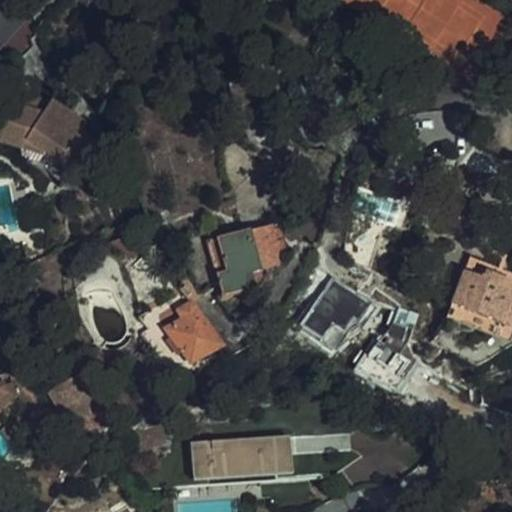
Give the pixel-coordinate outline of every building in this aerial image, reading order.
[(259,76),(255,72),(224,80),(232,113),(266,104),(259,76)] [(75,127),(78,122),(53,106),(20,96),(16,109),(0,104),(0,146),(23,154),(30,145),(46,156),(43,160),(62,172),(65,169),(82,180),(103,152),(84,138),(86,136),(75,127)] [(90,130),(78,122),(75,127),(86,136),(90,130)] [(422,142),(413,151),(420,157),(428,148),(422,142)] [(30,145),(23,154),(43,160),(46,156),(30,145)] [(398,204),(361,190),(353,214),(390,227),(398,204)] [(279,225),(208,246),(223,300),(256,290),(253,278),(259,276),(277,261),(277,257),(287,254),(279,225)] [(511,286),(510,292),(511,292),(511,274),(470,259),(464,276),(483,283),(486,275),(511,285),(511,286)] [(114,260),(99,263),(112,282),(124,274),(114,260)] [(511,329),(511,292),(510,292),(511,286),(511,285),(486,275),(483,283),(464,276),(452,307),(511,329)] [(331,334),(340,340),(357,330),(373,308),(334,281),(298,331),(322,348),(331,334)] [(182,322),(150,341),(169,371),(190,366),(222,345),(192,303),(176,313),(182,322)] [(403,308),(388,328),(402,339),(418,319),(403,308)] [(331,354),(340,340),(331,334),(322,348),(331,354)] [(118,430),(87,377),(54,396),(66,416),(69,414),(78,431),(69,437),(88,457),(105,435),(112,431),(118,430)] [(0,411),(10,403),(0,391),(0,411)] [(1,435),(2,438),(10,444),(14,448),(27,437),(15,424),(1,435)] [(312,435),(172,445),(175,489),(251,483),(269,482),(315,479),(312,435)] [(270,498),(269,482),(251,483),(252,499),(270,498)]
